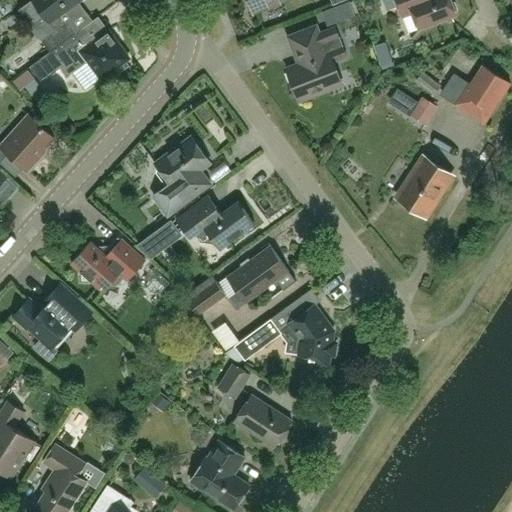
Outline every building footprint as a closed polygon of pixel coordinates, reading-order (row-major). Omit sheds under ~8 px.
[(41,39),(50,52),(51,52),(50,51),(76,33),(66,20),(63,23),(58,16),(80,0),(28,0),(18,8),(41,39)] [(248,0),(253,11),(282,0),(248,0)] [(396,0),(403,17),(413,13),(419,29),(456,14),(456,12),(457,9),(454,2),(451,1),(450,0),(396,0)] [(294,83),(301,100),(342,84),(333,61),(347,55),(335,25),(319,31),(316,25),(288,36),(299,64),(286,69),(291,82),(294,83)] [(85,31),(52,55),(50,52),(31,66),(42,80),(59,67),(67,77),(73,72),(86,89),(101,78),(111,71),(114,75),(127,65),(125,61),(129,58),(108,30),(92,42),(85,31)] [(483,65),(471,84),(469,82),(455,104),(485,124),(511,83),(483,65)] [(434,98),(420,113),(430,123),(444,108),(434,98)] [(3,144),(0,140),(0,162),(0,163),(8,154),(27,171),(39,157),(38,156),(54,137),(29,115),(3,144)] [(211,183),(201,170),(210,162),(191,136),(155,162),(159,168),(157,171),(167,184),(166,186),(154,196),(168,215),(211,183)] [(425,216),(452,175),(424,157),(397,197),(425,216)] [(220,249),(255,224),(238,201),(221,214),(215,213),(205,199),(177,219),(186,231),(191,227),(201,241),(216,244),(220,249)] [(177,219),(143,239),(155,258),(188,238),(177,219)] [(127,281),(145,261),(118,237),(103,253),(90,241),(86,246),(76,247),(76,256),(71,262),(81,271),(82,280),(91,280),(104,291),(109,284),(118,284),(123,278),(127,281)] [(284,290),(296,280),(289,271),(271,246),(228,278),(245,301),(276,279),(284,290)] [(198,315),(226,294),(212,275),(184,295),(198,315)] [(30,299),(14,316),(27,328),(29,326),(42,338),(35,346),(49,359),(57,350),(53,346),(71,326),(75,330),(92,312),(60,283),(53,292),(39,307),(30,299)] [(333,330),(314,304),(311,307),(308,303),(302,302),(299,304),(296,300),(234,345),(245,360),(283,332),(282,329),(290,324),(301,338),(298,352),(309,354),(308,361),(328,364),(329,354),(334,354),(336,343),(331,342),(333,330)] [(230,347),(243,338),(229,317),(216,327),(230,347)] [(235,398),(250,374),(233,363),(218,387),(235,398)] [(275,447),(292,420),(252,394),(234,421),(275,447)] [(8,401),(0,412),(0,470),(12,478),(25,457),(31,461),(41,445),(14,427),(24,411),(8,401)] [(234,509),(250,485),(233,474),(245,456),(219,440),(208,458),(206,457),(191,480),(234,509)] [(67,511),(87,481),(78,475),(85,463),(56,443),(44,462),(55,469),(43,488),(46,490),(37,504),(49,511),(67,511)] [(108,484),(92,508),(99,511),(124,511),(117,507),(124,495),(108,484)] [(192,511),(194,510),(179,500),(171,511),(192,511)]
